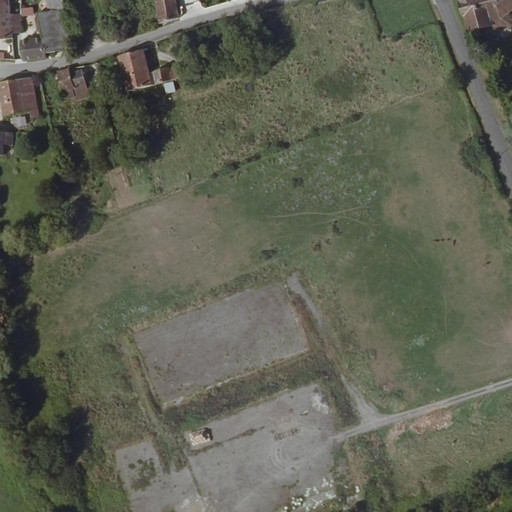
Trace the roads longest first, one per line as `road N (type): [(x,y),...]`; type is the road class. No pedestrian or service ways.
road 1 (residential): [(0,69),(67,61),(276,0)]
road 2 (tertiary): [(442,0),(511,173)]
